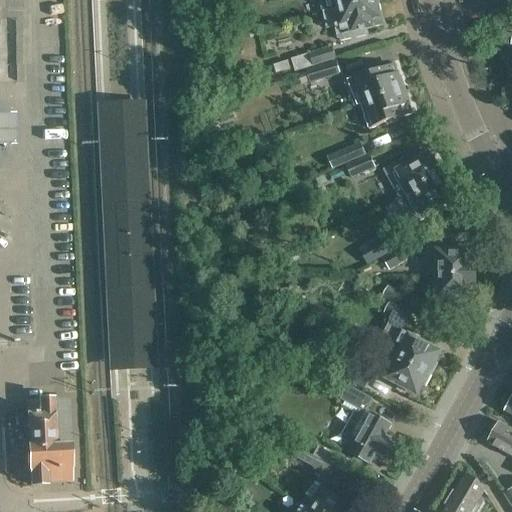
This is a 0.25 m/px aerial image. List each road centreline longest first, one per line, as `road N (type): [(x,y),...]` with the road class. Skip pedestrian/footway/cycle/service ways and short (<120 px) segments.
road 1 (tertiary): [(404,511),(511,318)]
road 2 (tertiary): [(501,179),(457,92),(430,0)]
